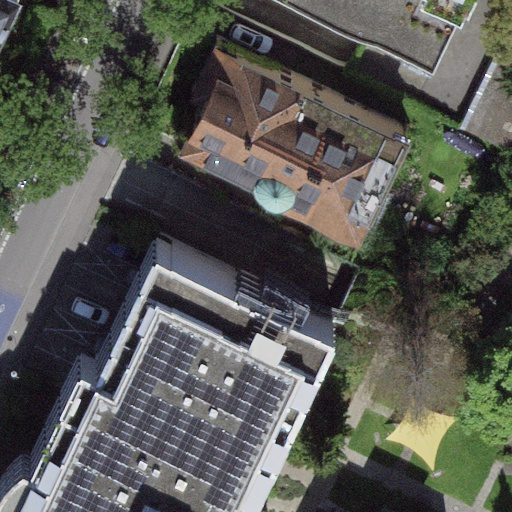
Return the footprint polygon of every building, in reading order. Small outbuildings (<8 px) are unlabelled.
[(0,0),(0,36),(17,0),(0,0)] [(351,0),(293,0),(340,23),(351,0)] [(468,0),(351,0),(340,23),(434,70),(468,0)] [(409,127),(220,37),(195,89),(206,94),(184,142),(256,175),(266,185),(357,229),(377,224),(391,196),(383,180),(409,127)] [(24,511),(202,511),(210,496),(227,504),(260,435),(274,441),(335,316),(175,239),(94,403),(81,396),(24,511)]
